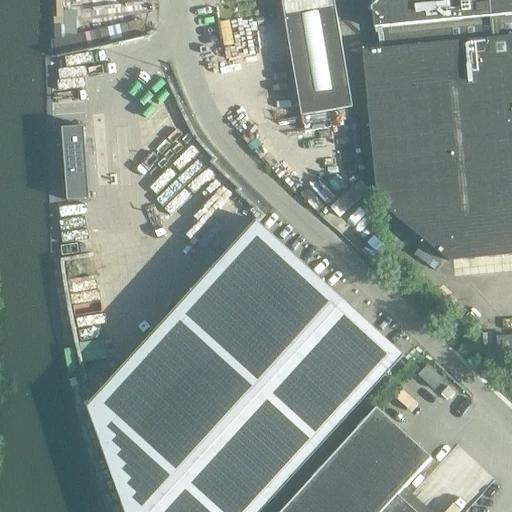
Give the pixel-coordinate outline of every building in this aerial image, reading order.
[(62,0),(54,0),(56,38),(62,38),(61,25),(64,25),(62,0)] [(282,0),(289,38),(340,29),(334,0),(282,0)] [(511,0),(372,0),(376,29),(377,29),(377,30),(384,30),(386,49),(363,51),(375,167),(378,203),(449,262),(511,255),(511,0)] [(76,23),(65,23),(65,35),(76,34),(76,23)] [(289,38),(302,115),(302,117),(353,108),(340,29),(289,38)] [(79,37),(55,42),(58,54),(81,49),(79,37)] [(85,127),(63,129),(68,202),(90,200),(85,127)] [(365,201),(352,186),(334,201),(347,216),(365,201)] [(263,511),(405,357),(258,222),(89,406),(126,511),(263,511)] [(511,337),(498,338),(499,360),(511,359),(511,337)] [(419,376),(435,390),(444,380),(442,379),(429,367),(428,366),(420,376),(419,376)] [(378,410),(285,511),(415,511),(406,503),(399,496),(432,460),(378,410)]
